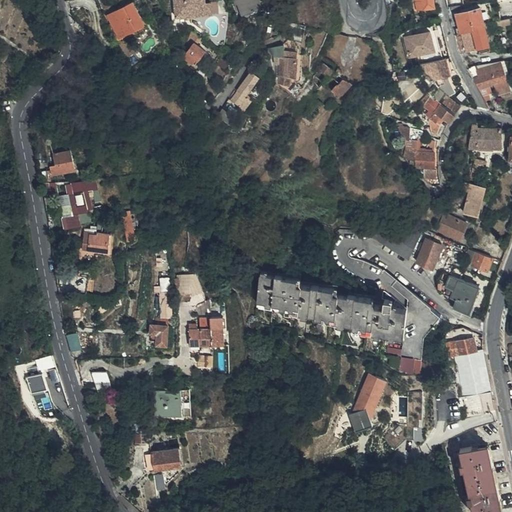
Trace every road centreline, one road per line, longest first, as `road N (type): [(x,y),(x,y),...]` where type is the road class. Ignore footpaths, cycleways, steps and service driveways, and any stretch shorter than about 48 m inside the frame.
road 1 (tertiary): [(118,511),(88,443),(51,311),(20,131),(25,107),(69,51),(54,0)]
road 2 (unclassified): [(511,431),(494,329),(511,269)]
road 3 (residential): [(511,119),(480,111),(456,64),(441,0)]
